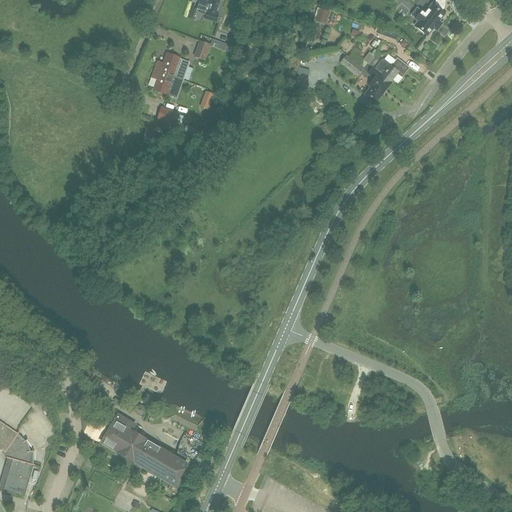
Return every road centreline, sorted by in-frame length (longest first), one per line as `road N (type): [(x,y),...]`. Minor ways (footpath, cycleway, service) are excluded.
road 1 (tertiary): [(285,328),(345,201),(443,106)]
road 2 (unclassified): [(511,508),(449,460),(422,391),(311,340)]
road 3 (tertiary): [(219,482),(285,328)]
road 4 (residential): [(492,18),(414,117)]
road 5 (unclassified): [(50,511),(77,435),(72,390)]
